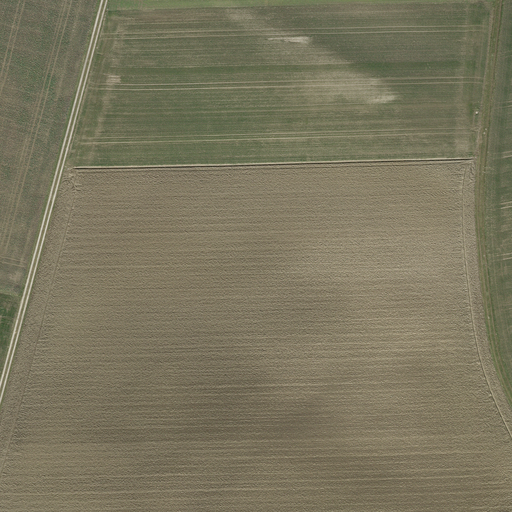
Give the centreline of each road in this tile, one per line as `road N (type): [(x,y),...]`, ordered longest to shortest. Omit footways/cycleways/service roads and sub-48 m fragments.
road 1 (track): [(108,0),(0,405)]
road 2 (track): [(497,0),(478,188),(494,346),(511,387)]
